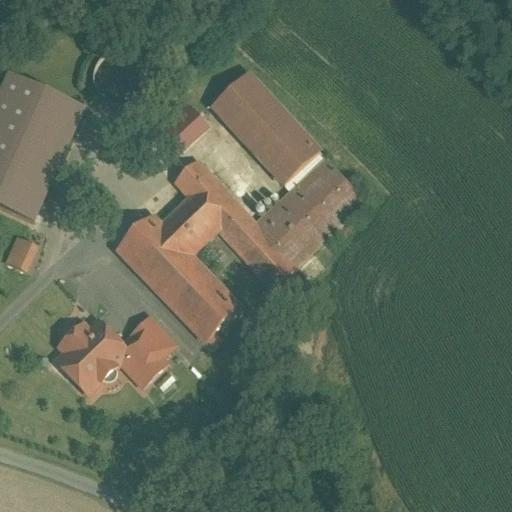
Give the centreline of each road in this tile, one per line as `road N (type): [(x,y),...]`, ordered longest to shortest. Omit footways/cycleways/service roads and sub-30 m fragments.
road 1 (unknown): [(0,332),(134,174),(146,103),(201,0)]
road 2 (residential): [(0,456),(164,511)]
